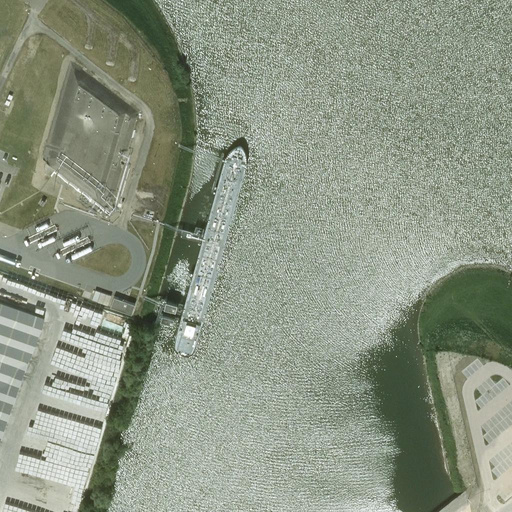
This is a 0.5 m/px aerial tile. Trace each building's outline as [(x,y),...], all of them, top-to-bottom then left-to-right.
[(95,290),(92,300),(98,302),(107,306),(111,296),(95,290)] [(0,462),(45,311),(0,297),(0,462)] [(114,297),(111,306),(131,314),(135,305),(114,297)] [(166,300),(164,307),(176,310),(178,303),(166,300)] [(162,314),(161,320),(172,324),(174,318),(162,314)] [(93,337),(94,411),(98,411),(99,412),(104,414),(104,406),(114,406),(97,401),(120,400),(100,395),(115,394),(125,358),(118,355),(117,356),(111,354),(110,342),(93,337)] [(76,365),(66,363),(65,367),(56,365),(54,377),(90,384),(93,366),(76,362),(76,365)] [(80,511),(96,450),(98,449),(92,447),(97,442),(99,444),(106,417),(99,415),(96,420),(88,418),(84,423),(85,423),(76,435),(72,441),(65,439),(62,443),(31,435),(23,465),(60,475),(63,478),(59,493),(20,483),(16,497),(11,504),(9,511),(80,511)]
